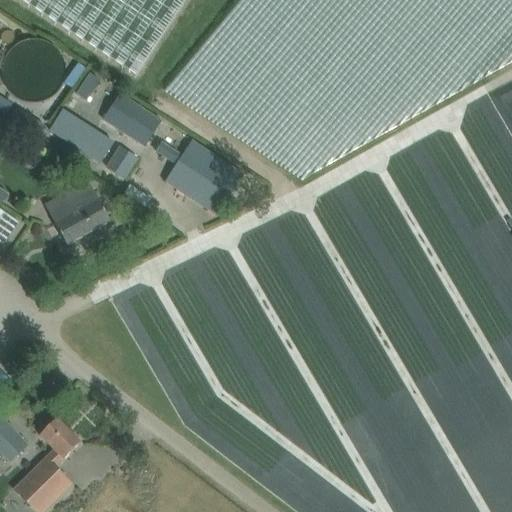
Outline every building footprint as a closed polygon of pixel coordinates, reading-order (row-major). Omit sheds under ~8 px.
[(15,0),(135,78),(186,0),(15,0)] [(0,70),(0,71),(12,51),(0,43),(0,70)] [(86,102),(99,82),(89,75),(76,95),(86,102)] [(103,121),(144,148),(161,123),(120,96),(103,121)] [(0,110),(11,118),(17,108),(0,97),(0,110)] [(19,111),(13,121),(37,137),(43,127),(19,111)] [(113,144),(62,112),(49,132),(100,165),(113,144)] [(0,138),(9,129),(0,120),(0,138)] [(216,219),(243,180),(192,144),(181,159),(160,147),(156,153),(175,167),(164,185),(216,219)] [(120,149),(107,169),(123,180),(136,160),(120,149)] [(109,222),(100,205),(92,191),(49,215),(66,247),(109,222)] [(147,194),(140,204),(161,218),(168,207),(147,194)] [(0,453),(10,464),(28,447),(0,418),(0,453)] [(45,511),(71,487),(54,470),(66,458),(80,444),(56,420),(42,434),(41,435),(56,450),(41,465),(28,477),(13,492),(32,511),(45,511)]
